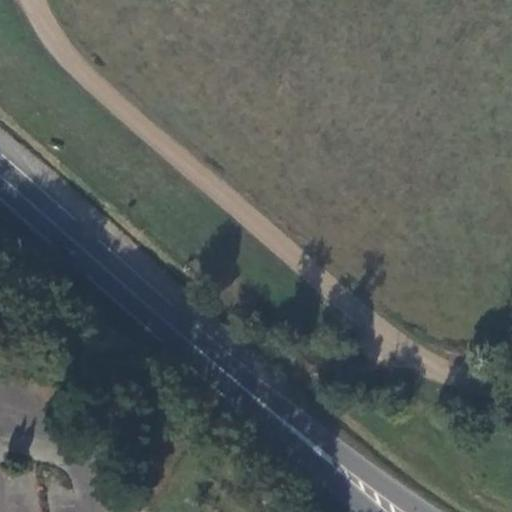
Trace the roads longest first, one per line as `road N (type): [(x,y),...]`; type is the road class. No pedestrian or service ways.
road 1 (unclassified): [(32,0),(62,53),(401,348),(435,367),(511,384)]
road 2 (primary): [(283,423),(0,177)]
road 3 (primary): [(418,511),(283,423)]
road 4 (primary): [(283,423),(376,511)]
